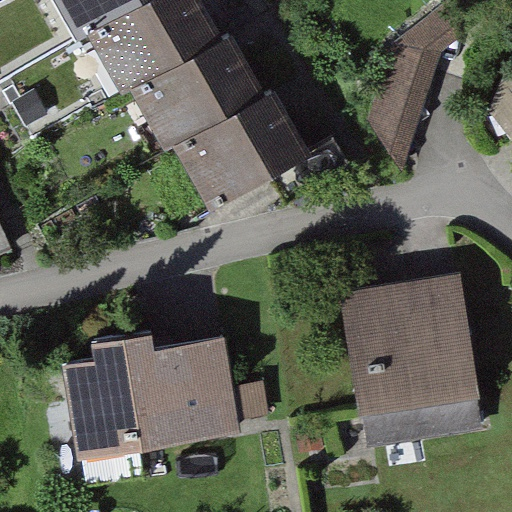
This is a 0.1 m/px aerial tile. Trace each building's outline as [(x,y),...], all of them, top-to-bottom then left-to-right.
[(52,0),(77,43),(88,37),(152,0),(52,0)] [(152,0),(88,37),(122,97),(131,92),(225,39),(202,0),(152,0)] [(225,39),(131,92),(166,153),(175,148),(267,96),(232,35),(225,39)] [(267,96),(175,148),(213,214),(313,157),(276,91),(267,96)] [(361,419),(482,400),(462,273),(341,292),(361,419)] [(225,341),(155,352),(153,337),(92,346),(94,361),(64,366),(78,459),(240,433),(225,341)]
